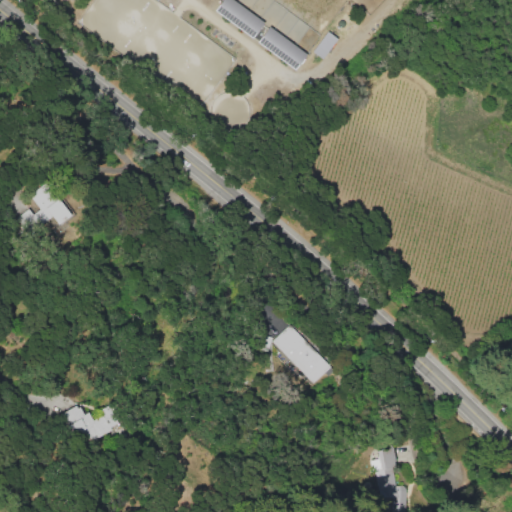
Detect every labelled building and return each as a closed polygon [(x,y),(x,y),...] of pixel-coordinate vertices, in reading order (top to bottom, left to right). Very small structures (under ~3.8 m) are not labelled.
[(261,22),(232,0),(220,0),(213,10),(250,37),(261,22)] [(256,41),(292,69),(304,54),(268,26),(256,41)] [(311,51),(321,58),(335,38),(325,31),(311,51)] [(51,217),(57,224),(69,215),(44,182),(27,194),(38,209),(31,214),(27,208),(15,217),(27,234),(51,217)] [(329,367),(288,324),(270,340),(311,384),(329,367)] [(90,417),(87,411),(81,414),(75,404),(59,414),(79,447),(118,425),(108,407),(90,417)] [(381,499),(393,497),(395,511),(408,511),(410,511),(405,484),(399,485),(392,447),(378,450),(380,458),(374,459),(381,499)]
